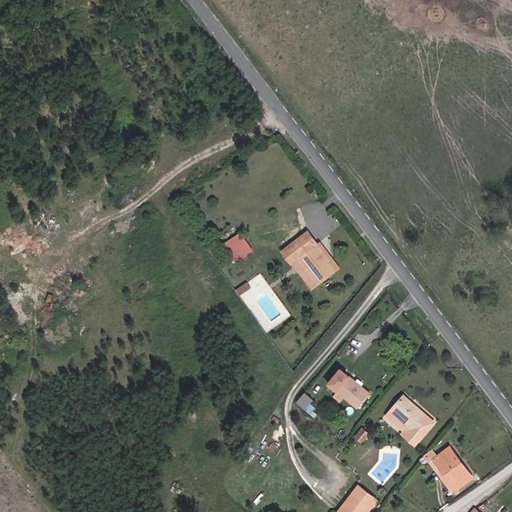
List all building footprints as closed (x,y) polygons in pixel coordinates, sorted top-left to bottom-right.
[(245,230),(226,242),(238,261),(257,249),(245,230)] [(323,274),(316,266),(303,249),(306,246),(297,235),(272,256),(302,292),(323,274)] [(303,249),(316,266),(320,262),(306,246),(303,249)] [(244,289),(236,294),(240,299),(248,293),(244,289)] [(236,294),(231,298),(235,304),(240,299),(236,294)] [(363,394),(341,377),(330,391),(352,408),(363,394)] [(307,400),(299,395),(292,404),(300,410),(307,400)] [(412,443),(429,420),(398,395),(381,416),(404,433),(402,436),(412,443)] [(438,463),(449,455),(444,449),(434,456),(429,459),(430,462),(434,466),(438,463)] [(449,455),(438,463),(460,494),(477,482),(454,452),(449,455)] [(415,469),(429,459),(425,454),(411,463),(415,469)] [(460,494),(438,463),(434,466),(456,497),(460,494)] [(362,511),(372,498),(356,486),(337,511),(362,511)]
